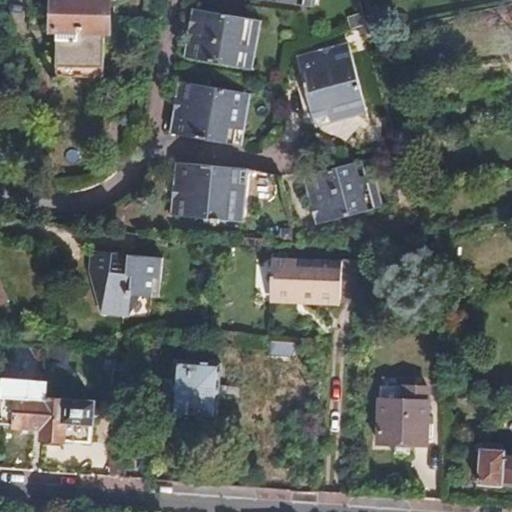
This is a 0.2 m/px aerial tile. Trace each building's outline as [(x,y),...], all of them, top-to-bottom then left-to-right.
[(106,2),(106,0),(51,0),(51,2),(48,2),(48,26),(54,26),(54,74),(102,75),(104,27),(109,27),(110,3),(110,2),(106,2)] [(191,7),(186,37),(191,38),(188,56),(236,64),(239,45),(234,44),(239,15),(191,7)] [(342,55),(310,63),(321,107),(342,103),(343,107),(370,101),(358,55),(343,59),(342,55)] [(174,128),(194,132),(225,138),(230,108),(222,107),(225,89),(177,80),(170,118),(176,119),(174,128)] [(226,165),(175,158),(172,188),(165,187),(162,211),(214,218),(216,200),(221,201),(226,165)] [(322,178),(317,179),(329,220),(371,212),(365,186),(369,185),(363,162),(321,171),(322,178)] [(94,271),(96,252),(97,247),(92,246),(89,271),(100,310),(129,314),(140,291),(132,289),(123,308),(104,305),(94,271)] [(97,247),(96,252),(122,255),(123,250),(97,247)] [(122,255),(96,252),(94,271),(104,305),(123,308),(132,289),(140,291),(153,292),(156,274),(163,275),(165,255),(123,250),(122,255)] [(269,265),(267,299),(337,304),(340,265),(288,261),(269,260),(269,265)] [(160,293),(163,275),(156,274),(153,292),(160,293)] [(337,304),(267,299),(266,304),(337,310),(337,304)] [(276,353),(299,355),(300,341),(276,340),(276,353)] [(176,358),(173,403),(214,408),(219,361),(176,358)] [(0,390),(0,423),(14,425),(42,427),(41,437),(44,437),(43,442),(59,443),(60,438),(90,441),(93,401),(46,397),(47,381),(1,377),(0,390)] [(383,442),(430,445),(434,390),(409,389),(408,402),(386,400),(383,442)] [(477,484),(511,486),(511,454),(479,452),(477,484)] [(109,465),(109,478),(117,478),(118,465),(109,465)]
